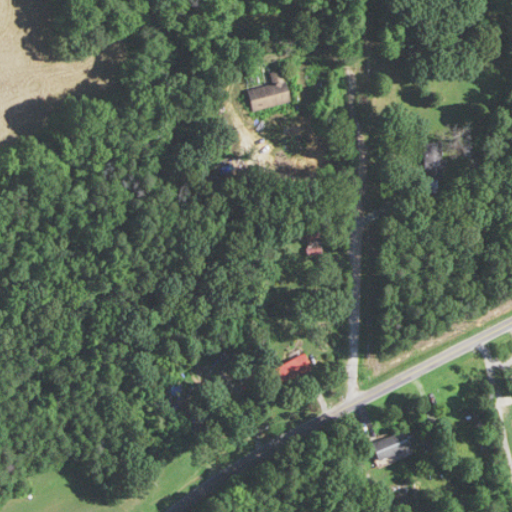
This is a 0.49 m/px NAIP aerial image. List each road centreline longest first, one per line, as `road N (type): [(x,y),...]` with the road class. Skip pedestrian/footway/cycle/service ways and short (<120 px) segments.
road 1 (residential): [(165,511),(242,460),(511,317)]
road 2 (residential): [(355,400),(355,89),(331,52)]
